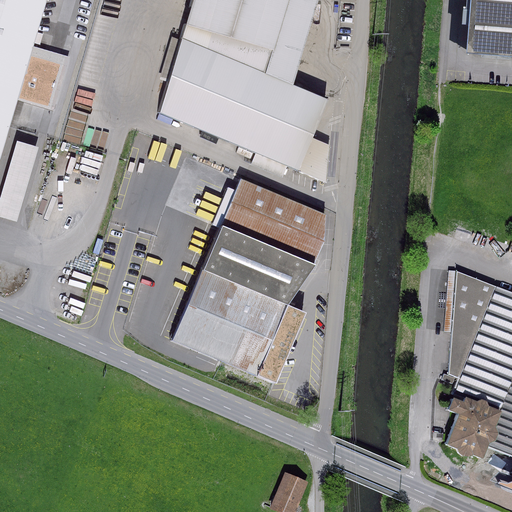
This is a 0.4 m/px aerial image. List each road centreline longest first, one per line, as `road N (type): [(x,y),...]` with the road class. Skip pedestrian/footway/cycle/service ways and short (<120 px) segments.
road 1 (unclassified): [(321,449),(363,0)]
road 2 (secondary): [(0,310),(321,449)]
road 3 (unknown): [(45,262),(75,255),(85,241),(169,0)]
road 4 (unknown): [(84,0),(11,251)]
road 5 (unknown): [(185,0),(355,83)]
